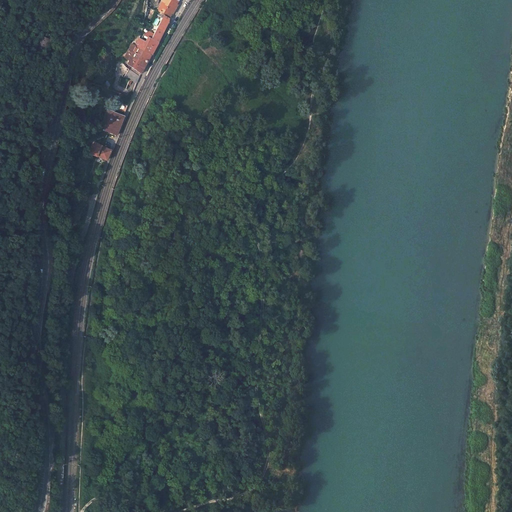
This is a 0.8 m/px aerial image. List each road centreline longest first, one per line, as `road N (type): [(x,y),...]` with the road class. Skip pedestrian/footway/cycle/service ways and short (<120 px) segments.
road 1 (secondary): [(113,0),(74,48),(40,198),(44,260),(34,346),(46,434),(38,511)]
road 2 (residential): [(98,184),(64,323),(59,511)]
road 3 (residential): [(185,0),(98,184)]
